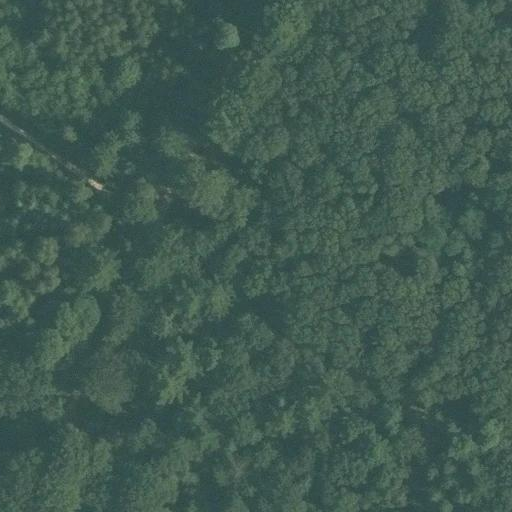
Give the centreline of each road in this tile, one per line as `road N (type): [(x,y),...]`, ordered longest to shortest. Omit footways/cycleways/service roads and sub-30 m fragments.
road 1 (track): [(252,29),(23,511)]
road 2 (track): [(152,229),(511,476)]
